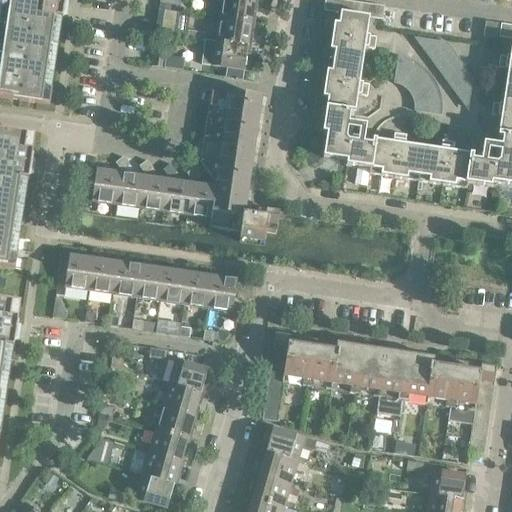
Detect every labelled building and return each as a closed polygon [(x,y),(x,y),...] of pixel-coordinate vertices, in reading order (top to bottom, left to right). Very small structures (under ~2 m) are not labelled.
[(0,0),(0,99),(13,102),(49,107),(51,91),(50,91),(60,21),(62,21),(64,0),(0,0)] [(254,0),(252,0),(220,0),(218,19),(254,24),(256,9),(253,8),(254,0)] [(384,8),(354,3),(332,0),(324,0),(323,12),(335,14),(369,19),(382,21),(384,8)] [(177,13),(163,12),(160,35),(174,37),(177,13)] [(366,37),(369,19),(335,14),(328,62),(361,67),(364,49),(374,51),(376,39),(366,37)] [(254,24),(218,19),(214,43),(247,48),(248,40),(252,40),(254,24)] [(483,38),(496,40),(498,25),(485,23),(483,38)] [(511,26),(501,25),(499,38),(511,40),(511,26)] [(468,110),(470,96),(472,82),(444,43),(416,39),(468,110)] [(507,71),(505,88),(511,89),(511,40),(509,59),(499,57),(497,69),(507,71)] [(243,72),(247,48),(214,43),(211,67),(243,72)] [(163,69),(166,50),(153,48),(150,67),(163,69)] [(439,100),(437,95),(437,93),(435,88),(433,84),(432,82),(429,78),(427,76),(424,73),(422,71),(421,69),(417,67),(415,65),(410,63),(408,62),(404,61),(399,59),(397,59),(393,83),(396,84),(398,84),(401,86),(403,87),(405,89),(407,90),(408,91),(410,93),(411,95),(413,98),(413,99),(414,101),(414,103),(415,106),(415,108),(415,111),(415,113),(439,116),(439,111),(439,109),(439,104),(439,102),(439,100)] [(359,85),(361,67),(328,62),(320,110),(325,111),(354,116),(357,97),(367,98),(369,86),(359,85)] [(497,137),(511,139),(511,89),(505,88),(502,106),(492,105),(491,111),(490,117),(500,118),(497,137)] [(215,185),(215,188),(211,221),(210,220),(209,229),(240,233),(238,242),(264,246),(265,234),(276,235),(278,215),(244,210),(261,98),(210,90),(199,164),(204,164),(204,170),(215,185)] [(353,125),(354,116),(325,111),(322,135),(326,136),(322,159),(346,163),(345,167),(369,171),(373,142),(364,140),(366,127),(353,125)] [(8,253),(11,236),(19,182),(26,183),(27,183),(34,139),(0,133),(0,267),(15,269),(17,254),(8,253)] [(392,145),(373,142),(369,171),(368,175),(417,183),(422,149),(404,146),(406,136),(394,135),(392,145)] [(481,158),(471,156),(467,185),(491,189),(491,185),(511,187),(511,139),(497,137),(496,147),(483,145),(481,158)] [(440,152),(422,149),(417,183),(466,190),(467,185),(471,156),(452,154),(454,144),(448,143),(442,142),(440,152)] [(129,166),(123,158),(115,164),(121,172),(129,166)] [(144,175),(152,169),(147,162),(139,167),(144,175)] [(176,173),(170,165),(162,171),(168,179),(176,173)] [(192,182),(200,177),(194,169),(186,175),(192,182)] [(115,206),(120,174),(96,171),(94,185),(82,183),(81,191),(92,193),(91,203),(115,206)] [(115,206),(138,210),(143,177),(120,174),(115,206)] [(162,213),(167,181),(143,177),(138,210),(162,213)] [(162,213),(186,217),(191,185),(167,181),(162,213)] [(215,188),(191,185),(186,217),(210,220),(211,221),(215,188)] [(65,282),(64,289),(88,292),(93,260),(69,256),(68,262),(59,261),(56,281),(65,282)] [(88,292),(112,296),(116,263),(93,260),(88,292)] [(112,296),(136,299),(140,267),(116,263),(112,296)] [(136,299),(159,303),(164,270),(140,267),(136,299)] [(159,303),(183,306),(188,274),(164,270),(159,303)] [(183,306),(207,310),(212,278),(188,274),(183,306)] [(212,278),(207,310),(232,313),(236,281),(212,278)] [(0,378),(5,347),(12,348),(12,349),(13,349),(20,304),(0,301),(0,378)] [(95,316),(85,314),(84,324),(93,325),(95,316)] [(119,319),(109,318),(107,327),(117,329),(119,319)] [(142,323),(133,321),(131,331),(141,332),(142,323)] [(166,326),(156,325),(155,334),(164,336),(166,326)] [(190,330),(180,328),(179,338),(188,339),(190,330)] [(213,333),(204,332),(202,342),(212,343),(213,333)] [(274,336),(272,351),(286,353),(285,363),(286,364),(283,385),(306,388),(330,392),(354,396),(378,399),(402,403),(426,406),(449,410),(448,422),(471,425),(473,413),(474,413),(477,392),(478,390),(479,381),(493,383),(496,368),(481,366),(480,366),(479,373),(471,372),(472,365),(456,363),(441,360),(440,367),(432,366),(424,365),(425,358),(409,356),(393,353),(392,360),(384,359),(376,358),(377,351),(361,348),(345,346),(344,353),(336,352),(328,351),(329,344),(313,341),(298,339),(297,346),(289,345),(290,338),(274,336)] [(149,359),(165,361),(166,352),(150,350),(149,359)] [(175,362),(168,385),(200,394),(207,371),(175,362)] [(277,424),(279,411),(283,385),(286,364),(285,363),(275,362),(270,389),(266,389),(261,421),(277,424)] [(200,394),(168,385),(162,408),(197,419),(201,403),(198,402),(200,394)] [(483,454),(485,442),(488,421),(484,421),(488,393),(477,392),(474,413),(473,413),(471,425),(467,452),(483,454)] [(114,409),(101,405),(100,415),(107,417),(112,418),(114,409)] [(192,434),(197,419),(162,408),(155,432),(187,441),(189,433),(192,434)] [(99,415),(96,428),(103,429),(106,417),(99,415)] [(304,439),(272,430),(266,453),(297,462),(304,439)] [(185,449),(187,441),(155,432),(148,455),(183,465),(188,449),(185,449)] [(373,437),(372,449),(383,451),(385,439),(373,437)] [(325,455),(328,446),(312,442),(310,450),(325,455)] [(95,450),(93,459),(105,463),(105,461),(110,463),(112,456),(107,455),(108,453),(95,450)] [(255,475),(291,486),(297,462),(266,453),(263,461),(260,460),(255,475)] [(179,480),(183,465),(148,455),(142,478),(173,487),(176,479),(179,480)] [(406,471),(422,474),(423,465),(407,462),(406,471)] [(432,472),(429,496),(461,501),(465,477),(432,472)] [(48,473),(42,481),(52,488),(58,480),(48,473)] [(252,500),(284,509),(291,486),(255,475),(251,491),(254,492),(252,500)] [(167,510),(173,487),(142,478),(135,501),(167,510)] [(110,491),(108,500),(123,504),(126,496),(110,491)] [(463,511),(464,510),(460,509),(461,501),(429,496),(426,511),(463,511)] [(244,511),(283,511),(284,509),(252,500),(250,507),(246,507),(244,511)]
